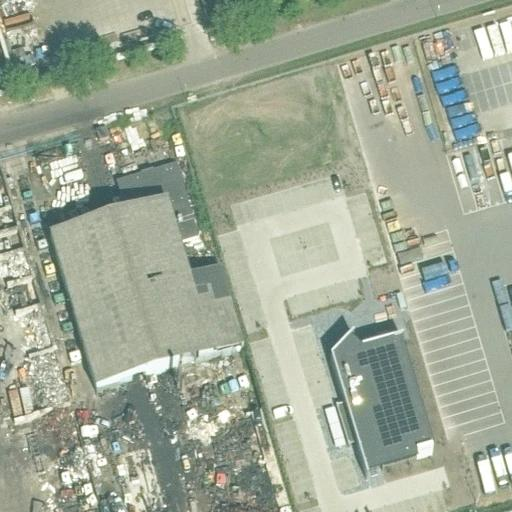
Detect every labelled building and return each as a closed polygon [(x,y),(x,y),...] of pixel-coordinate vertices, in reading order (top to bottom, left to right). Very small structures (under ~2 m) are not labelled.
[(406,100),(424,99),(423,77),(404,78),(406,100)] [(129,145),(143,140),(135,118),(121,123),(129,145)] [(108,142),(106,132),(95,135),(98,145),(108,142)] [(116,188),(125,220),(49,242),(95,397),(242,353),(219,276),(189,284),(178,248),(197,243),(176,170),(116,188)] [(353,347),(331,371),(345,416),(339,417),(338,416),(337,416),(349,458),(351,458),(350,456),(356,455),(367,490),(368,490),(366,482),(381,478),(383,482),(384,482),(382,477),(417,467),(417,469),(433,464),(432,461),(429,462),(396,353),(404,351),(403,349),(363,361),(351,351),(354,348),(353,347)]
